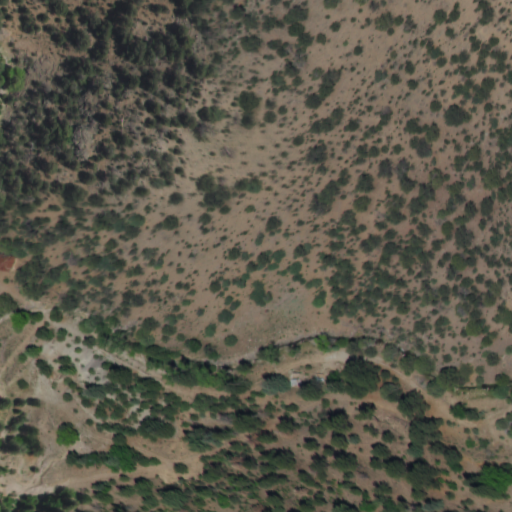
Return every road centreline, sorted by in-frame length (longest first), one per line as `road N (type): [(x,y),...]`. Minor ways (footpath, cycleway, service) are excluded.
road 1 (track): [(511,410),(492,422),(434,428),(350,399),(326,399),(168,467),(27,490),(0,472)]
road 2 (track): [(458,429),(367,361),(316,359),(232,395),(177,391),(53,329),(0,288)]
